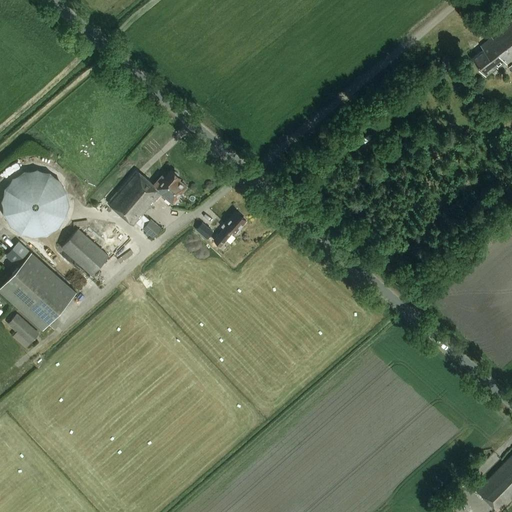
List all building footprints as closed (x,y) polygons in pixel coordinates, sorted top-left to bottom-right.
[(511,21),(496,34),(511,53),(511,21)] [(511,60),(511,53),(496,34),(497,36),(493,39),(492,37),(480,46),(483,50),(472,59),(486,75),(496,67),(498,69),(505,63),(506,65),(511,60)] [(69,203),(67,189),(60,178),(49,170),(35,167),(22,169),(11,176),(3,187),(1,201),(3,214),(9,224),(19,231),(30,235),(44,234),(56,227),(65,217),(69,203)] [(136,170),(107,203),(133,225),(136,222),(142,228),(153,237),(161,228),(150,219),(150,220),(143,214),(150,206),(154,201),(162,192),(154,185),(136,170)] [(154,185),(162,192),(169,199),(172,202),(186,186),(178,178),(179,177),(171,170),(165,178),(162,175),(154,185)] [(245,220),(236,212),(225,224),(224,223),(221,226),(223,228),(213,240),(220,246),(233,231),(235,232),(245,220)] [(92,274),(108,256),(77,228),(61,247),(92,274)] [(207,239),(213,232),(208,228),(202,235),(207,239)] [(11,252),(17,258),(27,249),(19,243),(11,252)] [(0,290),(43,329),(76,292),(31,251),(0,286),(0,290)] [(31,343),(39,333),(16,313),(8,323),(17,331),(31,343)] [(511,454),(477,490),(499,511),(511,499),(511,454)]
